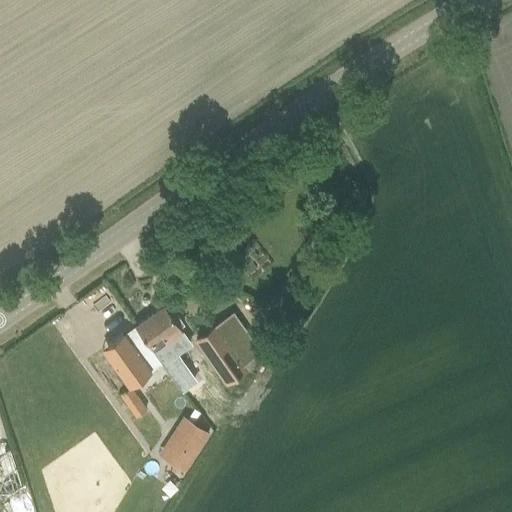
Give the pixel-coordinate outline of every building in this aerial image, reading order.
[(187,338),(183,334),(178,326),(181,324),(169,306),(166,309),(162,304),(132,325),(159,363),(161,362),(162,363),(190,343),(187,338)] [(257,349),(231,311),(192,338),(224,382),(245,368),(241,363),(257,349)] [(159,363),(132,325),(106,344),(118,361),(119,363),(115,366),(128,385),(133,382),(159,363)] [(65,362),(74,377),(96,364),(87,349),(65,362)] [(138,400),(128,407),(134,416),(145,409),(138,400)] [(186,419),(162,456),(183,470),(207,433),(186,419)] [(0,492),(21,486),(8,447),(0,449),(0,492)]
